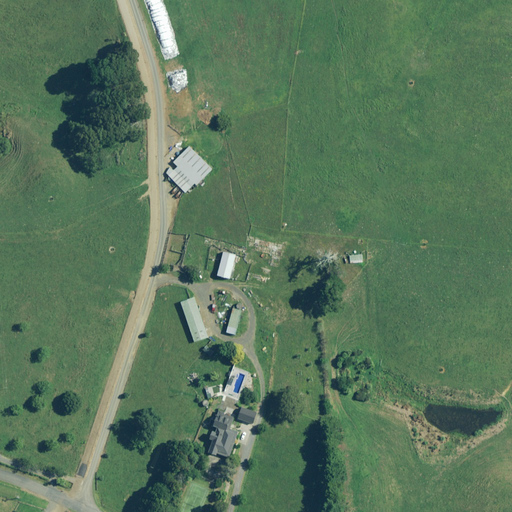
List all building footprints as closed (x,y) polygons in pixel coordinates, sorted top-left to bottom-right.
[(214,169),(191,146),(175,162),(179,166),(175,170),(173,167),(167,172),(187,192),(196,183),(198,185),(214,169)] [(237,254),(225,251),(219,275),(231,278),(237,254)] [(364,253),(351,255),(352,263),(365,262),(364,253)] [(209,337),(196,297),(182,302),(196,342),(209,337)] [(243,310),(234,308),(228,332),(237,334),(243,310)] [(208,345),(204,350),(212,358),(217,353),(208,345)] [(242,408),(237,419),(252,425),(257,414),(242,408)] [(235,416),(220,411),(211,435),(215,436),(209,452),(218,455),(218,453),(230,457),(239,431),(231,428),(235,416)]
